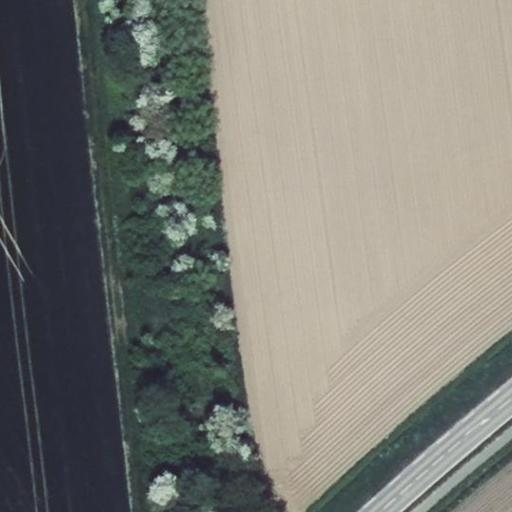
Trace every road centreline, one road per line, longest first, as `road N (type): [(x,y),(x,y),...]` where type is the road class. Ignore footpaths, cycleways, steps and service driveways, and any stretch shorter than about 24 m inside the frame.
road 1 (track): [(95,0),(146,511)]
road 2 (tertiary): [(379,511),(511,400)]
